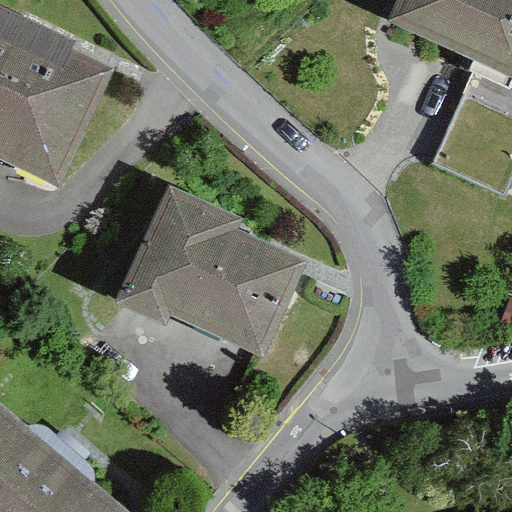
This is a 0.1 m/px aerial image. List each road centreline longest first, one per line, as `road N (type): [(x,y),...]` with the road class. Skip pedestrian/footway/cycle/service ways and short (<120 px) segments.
road 1 (residential): [(135,0),(202,77),(358,215),(377,251),(389,321),(363,378)]
road 2 (residential): [(253,511),(363,378)]
road 3 (residential): [(363,378),(428,390),(511,376)]
